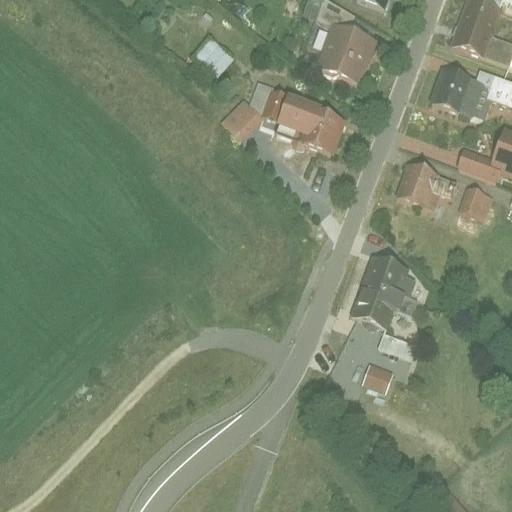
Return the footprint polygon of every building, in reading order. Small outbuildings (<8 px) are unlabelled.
[(307,0),(301,19),(308,21),(315,1),(310,0),(307,0)] [(383,16),(388,0),(357,0),(355,6),(383,16)] [(511,18),(511,0),(478,0),(477,6),(498,13),(511,18)] [(477,6),(465,2),(448,50),(481,62),(488,41),(498,13),(477,6)] [(374,45),(331,30),(316,73),(359,88),(374,45)] [(233,60),(210,41),(191,63),(214,82),(233,60)] [(511,57),(511,49),(488,41),(481,62),(507,71),(511,57)] [(475,86),(440,74),(428,108),(483,127),(491,103),(495,93),(475,86)] [(511,110),(511,86),(479,75),(475,86),(495,93),(491,103),(511,110)] [(263,122),(276,126),(284,102),(272,98),(263,122)] [(318,114),(284,102),(276,126),(274,133),(301,142),(308,144),(316,121),(318,114)] [(262,122),(245,104),(222,126),(239,144),(262,122)] [(342,130),(316,121),(308,144),(301,142),(298,150),(332,161),(342,130)] [(511,134),(505,132),(492,164),(489,173),(497,177),(511,182),(511,134)] [(492,164),(465,154),(458,173),(494,186),(497,177),(489,173),(492,164)] [(457,189),(406,171),(394,204),(434,218),(441,199),(452,203),(457,189)] [(493,201),(469,193),(461,217),(484,225),(493,201)] [(408,274),(370,261),(348,323),(386,336),(393,317),(409,323),(416,304),(408,301),(415,283),(406,280),(408,274)] [(375,355),(409,365),(414,349),(379,339),(375,355)] [(366,371),(361,390),(385,397),(390,377),(366,371)] [(424,506),(430,511),(458,511),(461,509),(438,489),(424,506)]
